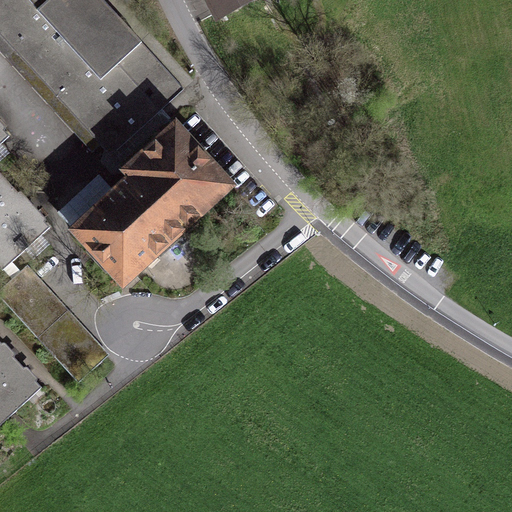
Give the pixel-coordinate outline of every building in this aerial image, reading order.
[(106,0),(0,0),(0,41),(109,163),(187,90),(106,0)] [(198,0),(208,19),(245,0),(198,0)] [(0,121),(0,149),(14,136),(0,121)] [(76,233),(127,292),(240,192),(189,134),(76,233)] [(0,263),(44,222),(0,174),(0,263)] [(4,293),(77,373),(104,349),(32,270),(4,293)] [(0,418),(41,383),(0,334),(0,418)]
